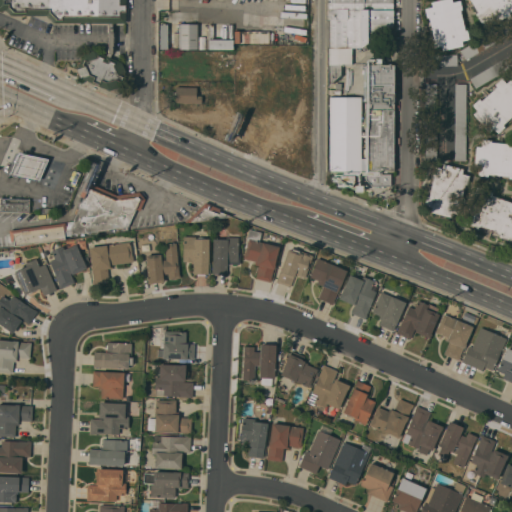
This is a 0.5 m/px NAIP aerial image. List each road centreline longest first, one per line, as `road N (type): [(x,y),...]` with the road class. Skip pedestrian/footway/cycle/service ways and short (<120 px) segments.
road 1 (primary): [(511,277),(63,89)]
road 2 (residential): [(511,418),(251,306),(223,301),(68,326)]
road 3 (residential): [(408,0),(406,265)]
road 4 (residential): [(223,301),(215,511)]
road 5 (residential): [(323,0),(322,198)]
road 6 (residential): [(68,326),(58,511)]
road 7 (primary): [(132,154),(301,222)]
road 8 (residential): [(144,0),(144,123),(132,154)]
